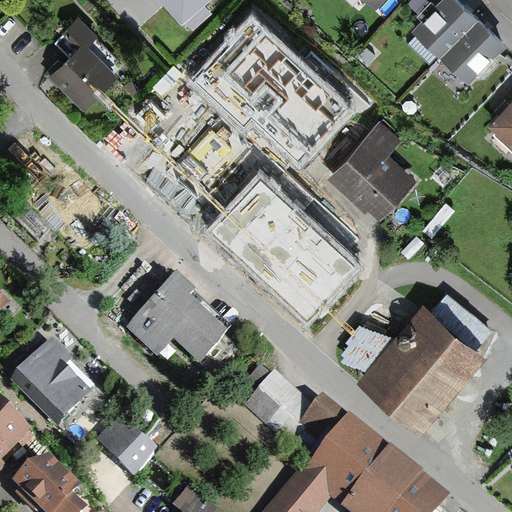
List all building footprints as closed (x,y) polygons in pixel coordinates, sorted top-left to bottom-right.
[(205,7),(213,0),(157,0),(181,27),(186,22),(193,30),(211,14),(205,7)] [(365,0),(376,10),(386,0),(365,0)] [(412,33),(439,60),(478,19),(457,0),(442,0),(436,7),(432,3),(417,19),(421,23),(412,33)] [(58,46),(70,58),(50,77),(83,110),(124,68),(96,40),(100,36),(79,14),(61,32),(67,37),(58,46)] [(257,17),(242,32),(282,70),(297,55),(257,17)] [(507,46),(478,19),(439,60),(467,87),(507,46)] [(511,103),(489,129),(511,149),(511,103)] [(405,141),(381,119),(327,178),(365,213),(371,207),(383,217),(415,182),(389,159),(405,141)] [(196,295),(199,291),(178,272),(128,327),(158,354),(174,336),(201,360),(231,326),(196,295)] [(0,310),(10,300),(0,290),(0,310)] [(483,350),(426,303),(363,379),(420,426),(483,350)] [(70,362),(88,378),(102,363),(63,326),(52,338),(74,358),(70,362)] [(74,358),(52,338),(12,380),(60,426),(98,388),(88,378),(70,362),(74,358)] [(271,376),(259,366),(236,392),(248,403),(246,404),(309,457),(315,462),(351,416),(322,392),(313,403),(275,371),(271,376)] [(32,426),(0,395),(0,469),(7,463),(2,458),(20,440),(23,443),(33,434),(28,429),(32,426)] [(441,511),(453,497),(351,416),(315,462),(308,471),(335,495),(332,498),(350,511),(441,511)] [(157,450),(122,419),(101,442),(135,473),(157,450)] [(83,483),(50,452),(28,459),(10,479),(19,487),(14,492),(35,511),(39,507),(43,511),(98,511),(105,506),(81,485),(83,483)] [(263,511),(320,511),(332,498),(335,495),(308,471),(315,462),(309,457),(263,511)] [(222,511),(199,495),(187,486),(175,503),(187,511),(186,511),(222,511)]
